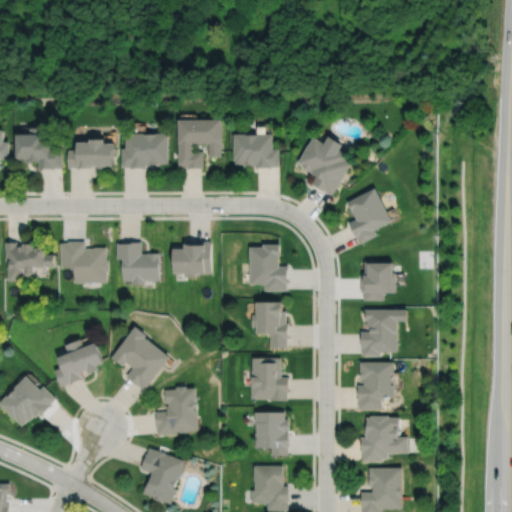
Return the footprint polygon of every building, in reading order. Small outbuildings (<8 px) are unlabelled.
[(177,117),(178,166),(187,166),(187,167),(203,167),(202,150),(193,150),(193,141),(208,141),(208,155),(221,155),(220,116),(177,117)] [(14,131),(14,156),(17,156),(17,159),(24,158),(24,162),(32,162),(32,160),(37,160),(37,168),(54,167),(54,166),(61,166),(61,146),(47,147),(47,137),(42,137),(42,125),(27,125),(28,131),(14,131)] [(0,158),(8,158),(7,140),(1,140),(1,128),(0,128),(0,158)] [(125,131),(125,146),(121,146),(121,166),(129,166),(130,167),(145,167),(145,163),(158,163),(158,162),(168,162),(167,131),(125,131)] [(233,132),(233,158),(235,158),(235,163),(243,163),(243,164),(255,164),(255,167),(271,166),(271,165),(279,165),(279,147),(273,147),(272,131),(233,132)] [(314,134),(298,161),(302,163),(301,164),(311,170),(311,171),(317,174),(312,183),(325,190),(326,189),(332,193),(352,162),(345,158),(349,153),(338,146),(336,149),(326,143),(326,142),(314,134)] [(67,148),(68,166),(75,166),(75,167),(92,167),(92,163),(97,163),(97,167),(105,167),(105,163),(112,163),(112,155),(116,155),(116,146),(114,146),(113,140),(102,140),(102,136),(88,136),(88,139),(75,139),(75,148),(67,148)] [(376,186),(347,200),(352,210),(353,210),(357,218),(349,222),(356,237),(358,236),(361,242),(377,234),(374,229),(392,219),(376,186)] [(59,242),(59,267),(72,267),(72,281),(106,281),(106,270),(108,270),(108,259),(106,259),(106,246),(93,246),(93,247),(86,247),(86,249),(85,249),(85,240),(67,240),(67,242),(59,242)] [(116,242),(116,258),(122,258),(122,279),(131,279),(131,284),(144,284),(144,279),(159,279),(159,252),(141,252),(141,240),(125,240),(125,242),(116,242)] [(173,244),(173,247),(172,272),(184,272),(184,276),(195,276),(195,272),(211,272),(211,240),(186,240),(186,242),(184,242),(184,245),(173,244)] [(6,241),(6,261),(9,261),(9,266),(9,280),(24,280),(24,276),(28,276),(28,271),(32,271),(32,265),(53,265),(53,253),(43,253),(43,249),(45,249),(45,241),(32,241),(32,242),(22,242),(22,244),(20,244),(20,245),(16,245),(16,241),(6,241)] [(249,245),(250,283),(264,283),(264,289),(287,289),(287,282),(288,282),(288,265),(279,265),(279,254),(280,254),(280,243),(263,243),(263,245),(249,245)] [(366,260),(366,274),(361,274),(361,291),(364,291),(364,299),(384,299),(384,291),(396,291),(396,271),(394,271),(394,260),(366,260)] [(256,300),(256,314),(252,314),(252,326),(257,326),(257,332),(270,332),(270,346),(287,346),(287,338),(288,338),(288,322),(286,322),(286,310),(283,310),(283,300),(256,300)] [(366,308),(366,319),(368,319),(368,328),(371,328),(371,330),(361,330),(362,347),(363,347),(363,354),(380,354),(380,351),(398,351),(398,320),(408,320),(408,308),(366,308)] [(135,325),(111,356),(122,365),(125,361),(133,367),(126,376),(144,390),(170,356),(144,336),(146,334),(135,325)] [(64,344),(67,352),(56,356),(60,367),(54,370),(61,386),(68,383),(69,384),(84,378),(81,371),(86,369),(88,373),(98,369),(96,365),(104,361),(96,341),(83,346),(80,338),(64,344)] [(252,357),(252,370),(251,370),(251,384),(250,384),(251,398),(270,397),(270,400),(287,399),(287,392),(288,392),(288,376),(281,376),(281,356),(252,357)] [(361,361),(361,378),(364,378),(364,384),(358,384),(358,401),(359,401),(359,409),(382,409),(382,397),(395,397),(395,384),(392,384),(392,372),(395,372),(395,361),(361,361)] [(28,375),(16,387),(17,388),(10,396),(9,395),(0,404),(17,420),(17,419),(23,425),(29,419),(30,421),(35,415),(37,417),(40,414),(42,416),(53,405),(51,403),(56,398),(44,387),(42,389),(28,375)] [(164,389),(165,402),(168,402),(168,406),(166,406),(166,410),(155,411),(156,427),(157,427),(158,434),(176,433),(176,431),(179,431),(179,432),(188,431),(188,430),(198,429),(197,410),(195,410),(194,400),(196,400),(195,387),(186,388),(186,385),(176,386),(176,388),(164,389)] [(255,411),(255,422),(256,422),(256,433),(255,433),(255,447),(271,447),(271,455),(288,454),(288,448),(289,448),(289,431),(285,431),(285,430),(289,430),(288,419),(285,419),(285,411),(255,411)] [(367,417),(367,424),(366,424),(366,435),(367,435),(367,436),(361,436),(362,452),(363,452),(363,460),(383,460),(383,458),(389,458),(389,452),(409,452),(409,436),(400,436),(400,428),(401,428),(401,416),(389,416),(389,415),(371,415),(371,417),(367,417)] [(149,447),(147,454),(146,453),(141,468),(152,472),(149,481),(147,480),(143,493),(154,496),(153,499),(162,502),(162,501),(171,504),(175,490),(173,489),(177,479),(179,480),(185,460),(165,454),(165,453),(149,447)] [(254,465),(254,480),(255,480),(255,490),(251,490),(251,502),(267,502),(267,510),(288,510),(288,502),(289,502),(289,486),(283,486),(283,484),(284,484),(284,473),(283,473),(283,465),(254,465)] [(370,467),(370,474),(370,486),(374,486),(374,491),(362,491),(362,508),(364,508),(364,511),(381,511),(381,508),(403,508),(403,467),(370,467)] [(0,483),(0,511),(11,511),(11,504),(8,504),(8,494),(12,494),(12,483),(0,483)]
